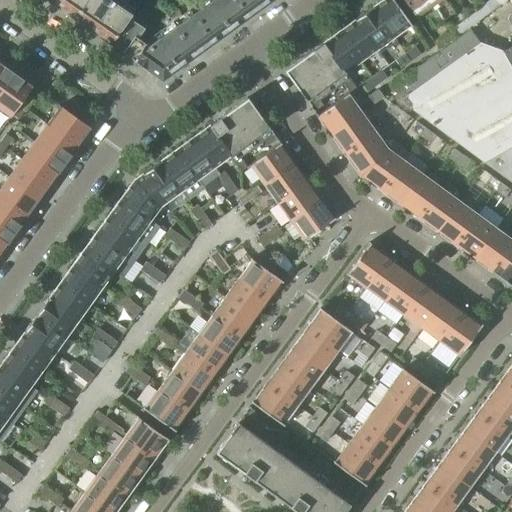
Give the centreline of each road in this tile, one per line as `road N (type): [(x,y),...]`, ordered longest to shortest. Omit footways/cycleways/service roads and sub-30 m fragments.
road 1 (residential): [(367,217),(154,511)]
road 2 (residential): [(363,511),(507,315)]
road 3 (residential): [(0,307),(140,117)]
road 4 (residential): [(367,217),(243,53)]
road 5 (residential): [(140,117),(0,5)]
road 6 (residential): [(507,315),(367,217)]
road 7 (residential): [(140,117),(168,109),(243,53)]
